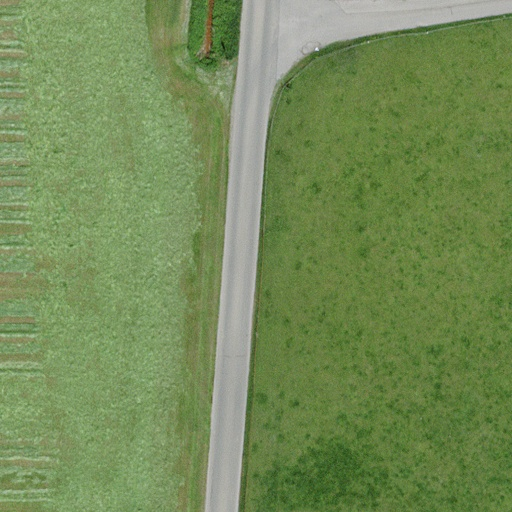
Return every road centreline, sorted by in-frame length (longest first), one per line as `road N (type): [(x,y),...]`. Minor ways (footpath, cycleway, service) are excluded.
road 1 (unclassified): [(221,511),(258,33)]
road 2 (unclassified): [(258,33),(478,0)]
